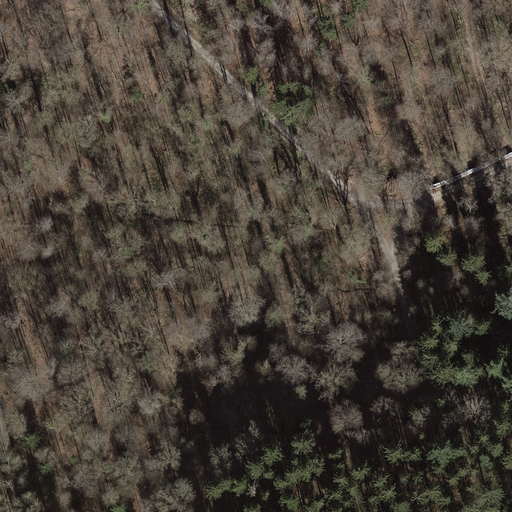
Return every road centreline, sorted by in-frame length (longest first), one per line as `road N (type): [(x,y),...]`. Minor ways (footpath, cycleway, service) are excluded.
road 1 (track): [(152,0),(359,202),(390,255),(420,361),(435,384),(511,422)]
road 2 (track): [(359,202),(415,204),(511,162)]
